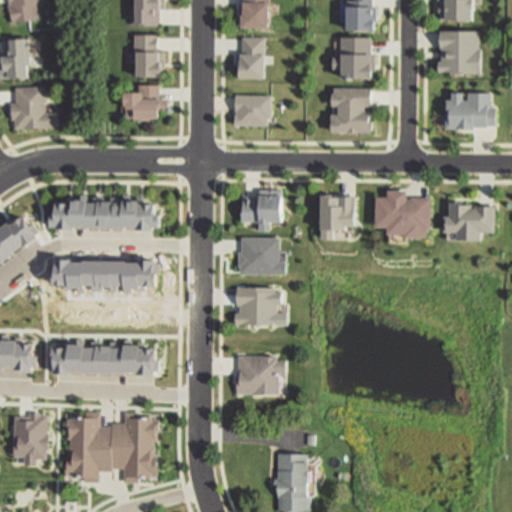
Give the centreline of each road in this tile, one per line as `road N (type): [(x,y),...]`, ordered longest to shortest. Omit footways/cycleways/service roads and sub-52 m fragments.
road 1 (residential): [(0,181),(60,159),(511,163)]
road 2 (residential): [(203,0),(200,456),(213,511)]
road 3 (residential): [(407,162),(407,0)]
